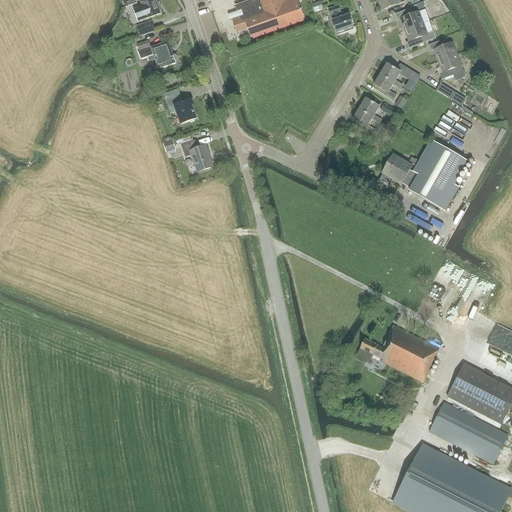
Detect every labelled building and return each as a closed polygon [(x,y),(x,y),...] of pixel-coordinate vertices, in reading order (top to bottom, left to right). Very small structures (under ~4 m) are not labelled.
[(146,0),(141,2),(142,6),(133,9),(138,21),(146,19),(161,14),(155,0),(146,0)] [(297,0),(288,0),(284,2),(283,0),(257,0),(258,0),(254,1),(253,0),(251,0),(235,6),(239,17),(232,20),(236,32),(247,28),(251,37),(304,18),(297,0)] [(378,0),(383,10),(399,4),(407,1),(406,0),(378,0)] [(314,12),(322,9),(320,1),(311,4),(314,12)] [(341,18),(339,12),(340,12),(338,6),(329,10),(331,15),(332,15),(334,21),(332,21),(337,33),(353,27),(349,16),(341,18)] [(411,9),(395,14),(398,20),(401,19),(405,30),(424,23),(420,12),(413,14),(411,9)] [(152,20),(136,26),(140,36),(155,30),(152,20)] [(424,43),(422,37),(429,35),(424,23),(405,30),(409,42),(406,43),(409,49),(424,43)] [(444,40),(429,45),(431,52),(434,50),(438,62),(457,54),(453,43),(446,46),(444,40)] [(137,45),(139,51),(151,47),(149,41),(137,45)] [(172,54),(168,42),(138,53),(141,60),(147,58),(148,62),(156,60),(159,69),(176,63),(176,62),(177,60),(176,56),(173,55),(173,54),(172,54)] [(437,68),(440,74),(442,80),(453,76),(455,81),(465,77),(461,66),(462,66),(457,54),(438,62),(440,67),(437,68)] [(387,64),(380,75),(394,83),(393,85),(400,89),(403,85),(396,81),(401,72),(387,64)] [(420,77),(412,72),(408,78),(417,83),(420,77)] [(388,94),(387,95),(394,99),(397,95),(390,91),(393,85),(394,83),(380,75),(374,85),(388,94)] [(440,83),(436,90),(447,97),(451,90),(440,83)] [(451,91),(447,98),(459,105),(463,98),(451,91)] [(193,105),(191,100),(180,104),(178,96),(166,100),(171,114),(176,112),(181,125),(196,119),(191,106),(193,105)] [(400,96),(395,105),(401,109),(406,100),(400,96)] [(382,120),(374,116),(380,107),(366,99),(359,109),(373,118),(372,120),(379,124),(382,120)] [(397,111),(385,104),(380,110),(393,118),(397,111)] [(462,116),(464,111),(453,106),(448,115),(453,117),(451,121),(459,124),(460,124),(472,129),(476,122),(462,116)] [(353,120),(367,128),(366,130),(373,134),(375,130),(368,126),(372,120),(373,118),(359,109),(353,120)] [(166,152),(175,149),(172,140),(163,144),(166,152)] [(197,149),(195,141),(181,146),(185,158),(192,156),(198,172),(213,167),(205,146),(197,149)] [(393,155),(389,162),(387,166),(387,167),(382,174),(383,175),(380,181),(387,185),(390,179),(401,185),(402,184),(411,189),(409,191),(445,212),(459,188),(454,185),(468,161),(432,141),(414,172),(410,170),(413,165),(415,166),(418,160),(416,159),(415,160),(412,158),(408,163),(393,155)] [(426,229),(431,219),(419,213),(414,223),(426,229)] [(365,340),(356,357),(369,364),(369,363),(367,362),(371,354),(383,360),(382,362),(424,383),(436,359),(435,359),(439,350),(394,327),(383,348),(365,340)] [(448,397),(501,425),(511,403),(511,389),(464,365),(448,397)] [(493,464),(508,436),(444,404),(430,432),(493,464)] [(423,446),(394,503),(411,511),(500,511),(511,492),(423,446)]
